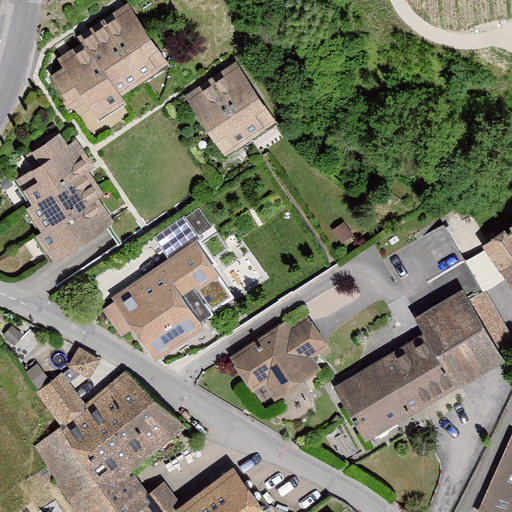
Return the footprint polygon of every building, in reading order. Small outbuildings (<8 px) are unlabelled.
[(126,4),(38,63),(67,105),(78,98),(93,120),(122,101),(115,96),(165,62),(126,4)] [(237,59),(180,92),(215,151),(272,118),(237,59)] [(59,147),(50,131),(24,147),(34,162),(23,169),(30,181),(16,190),(23,203),(19,205),(33,229),(28,233),(48,267),(119,224),(68,142),(59,147)] [(511,221),(508,217),(476,241),(510,286),(511,284),(511,221)] [(191,241),(109,294),(147,354),(196,322),(177,294),(211,272),(191,241)] [(185,294),(199,317),(235,294),(221,272),(185,294)] [(430,338),(341,390),(368,437),(502,360),(464,295),(420,321),(430,338)] [(281,312),(217,354),(245,396),(259,387),(270,402),(315,373),(304,356),(319,346),(303,320),(292,328),(281,312)] [(69,364),(90,374),(99,356),(78,346),(69,364)] [(178,425),(121,368),(84,400),(57,371),(35,390),(55,421),(31,442),(74,511),(134,511),(152,499),(126,465),(178,425)] [(241,445),(177,495),(190,511),(233,511),(267,486),(271,483),(241,445)] [(511,511),(511,510),(511,445),(482,511),(511,511)] [(285,511),(267,486),(233,511),(338,511),(335,507),(327,511),(285,511)]
